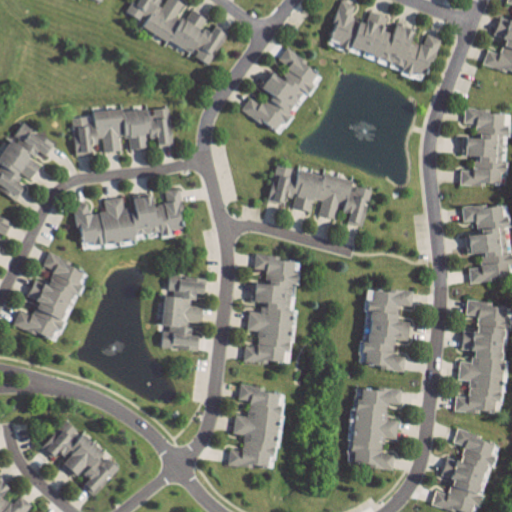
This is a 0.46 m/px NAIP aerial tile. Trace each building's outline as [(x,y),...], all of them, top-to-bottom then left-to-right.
[(205,64),(221,33),(208,27),(205,31),(197,27),(202,18),(187,10),(181,21),(173,17),(180,3),(174,0),(158,0),(158,1),(156,0),(130,0),(123,13),(138,21),(135,27),(205,64)] [(511,0),(502,0),(502,3),(511,5),(511,15),(509,15),(507,21),(494,17),(488,37),(499,40),(495,52),(491,52),(483,49),(478,65),(498,71),(505,71),(511,73),(511,0)] [(312,72),(287,50),(283,48),(274,59),(283,66),(278,78),(264,72),(261,80),(254,87),(264,95),(260,104),(253,101),(247,96),(238,106),(237,109),(252,122),(269,130),(286,111),(288,107),(291,103),(291,102),(305,87),(312,72)] [(68,117),(71,155),(86,154),(86,144),(97,143),(98,153),(116,152),(115,138),(123,137),(124,149),(144,147),(144,145),(169,143),(166,106),(87,112),(87,116),(68,117)] [(455,183),(493,185),(494,173),(496,173),(498,136),(499,136),(501,111),(460,109),(459,123),(475,124),(474,138),(458,137),(457,155),(470,156),(469,170),(456,169),(455,183)] [(46,156),(45,158),(37,152),(33,158),(31,156),(29,159),(39,166),(28,180),(19,173),(17,176),(20,178),(15,185),(23,190),(14,202),(0,191),(0,167),(1,166),(0,165),(0,155),(10,141),(15,145),(19,140),(14,137),(23,124),(32,130),(29,134),(34,137),(36,133),(53,145),(46,156)] [(345,180),(291,169),(272,164),(264,201),(278,204),(279,196),(290,198),(288,208),(305,211),(308,200),(316,202),(313,214),(332,219),(334,211),(343,213),(342,221),(359,225),(366,189),(351,186),(349,195),(342,193),(345,180)] [(182,229),(174,188),(161,190),(164,202),(148,206),(146,195),(126,198),(127,207),(120,208),(117,196),(98,200),(101,211),(86,214),(83,202),(68,205),(77,250),(131,239),(130,235),(154,230),(155,234),(182,229)] [(498,202),(457,207),(458,222),(471,221),(473,234),(461,235),(463,254),(475,252),(476,266),(464,268),(466,283),(489,281),(489,277),(502,275),(501,265),(505,265),(498,202)] [(5,235),(4,237),(0,235),(0,218),(11,224),(5,235)] [(47,254),(47,253),(69,263),(67,267),(82,273),(77,284),(80,285),(75,295),(72,294),(69,301),(67,300),(61,314),(62,314),(59,321),(62,322),(58,332),(53,330),(49,340),(34,333),(33,336),(12,326),(18,312),(30,317),(36,303),(26,298),(33,281),(46,286),(52,272),(41,267),(47,254)] [(289,258),(252,257),(252,274),(265,274),(264,284),(249,283),(248,303),(256,303),(256,311),(245,311),(244,330),(253,331),(252,344),(240,343),(240,361),(279,363),(279,352),(285,352),(289,258)] [(155,348),(191,351),(193,334),(186,333),(187,323),(197,323),(199,306),(189,305),(190,293),(197,294),(198,278),(164,275),(162,290),(173,291),(173,297),(159,296),(155,348)] [(354,363),(399,372),(402,356),(388,353),(391,339),(403,341),(406,323),(392,320),(395,304),(407,306),(409,294),(369,286),(354,363)] [(503,308),(463,299),(460,315),(473,318),(469,332),(459,330),(455,349),(468,352),(465,363),(456,360),(452,379),(465,382),(461,397),(452,395),(450,408),(488,416),(500,360),(492,358),(503,308)] [(274,393),(256,391),(256,387),(235,385),(234,401),(244,402),(242,416),(230,414),(228,434),(239,435),(238,449),(225,448),(223,465),(266,469),(274,393)] [(346,465),(387,468),(388,453),(379,452),(380,438),(393,439),(394,420),(383,419),(384,403),(396,404),(397,389),(351,386),(346,465)] [(116,468),(104,458),(103,458),(76,432),(63,420),(37,448),(48,457),(54,451),(62,459),(57,464),(71,477),(76,472),(84,480),(79,485),(90,496),(116,468)] [(491,441),(452,430),(448,443),(459,446),(456,454),(454,461),(442,457),(436,476),(447,479),(443,493),(431,490),(427,505),(451,511),(466,511),(468,504),(469,505),(481,465),(483,466),(491,441)] [(0,511),(0,483),(7,490),(0,498),(10,507),(19,497),(30,507),(25,511),(0,511)]
